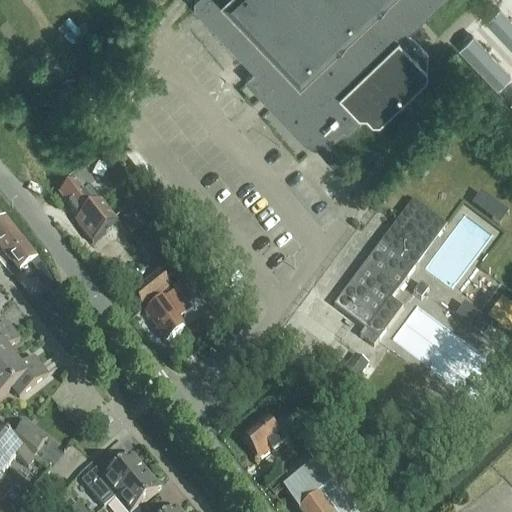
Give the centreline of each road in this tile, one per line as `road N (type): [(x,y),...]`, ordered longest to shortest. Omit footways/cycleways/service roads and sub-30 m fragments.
road 1 (residential): [(202,511),(126,423),(56,247)]
road 2 (unclassified): [(183,411),(254,343),(325,253)]
road 3 (residential): [(183,411),(56,247)]
road 4 (residential): [(95,406),(0,276)]
road 5 (residential): [(263,511),(183,411)]
